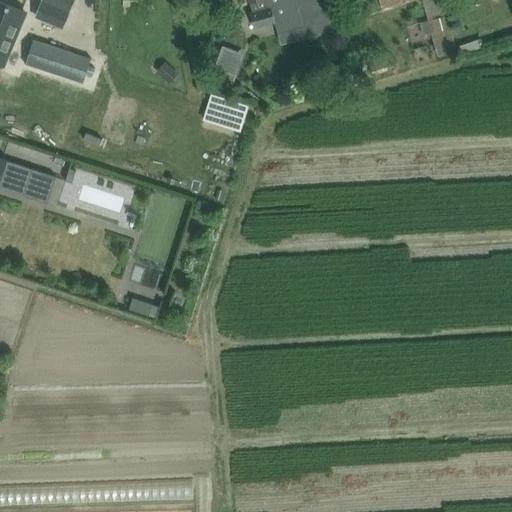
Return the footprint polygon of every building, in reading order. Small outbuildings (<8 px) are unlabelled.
[(0,0),(0,61),(4,64),(20,25),(17,24),(23,9),(2,0),(0,0)] [(43,0),(50,3),(69,11),(73,0),(43,0)] [(247,0),(247,1),(251,0),(254,12),(250,13),(254,27),(276,21),(269,0),(247,0)] [(269,0),(276,21),(279,32),(302,25),(295,0),(269,0)] [(424,0),(440,54),(456,50),(447,13),(442,15),(438,0),(424,0)] [(42,2),(36,15),(44,18),(63,26),(68,13),(50,5),(42,2)] [(327,8),(305,14),(311,35),(333,29),(327,8)] [(33,38),(25,64),(83,83),(86,74),(88,65),(91,57),(33,38)] [(88,65),(86,74),(92,76),(95,67),(88,65)] [(0,187),(25,195),(33,167),(7,159),(7,158),(0,155),(0,187)] [(68,168),(65,179),(72,181),(76,170),(68,168)]
